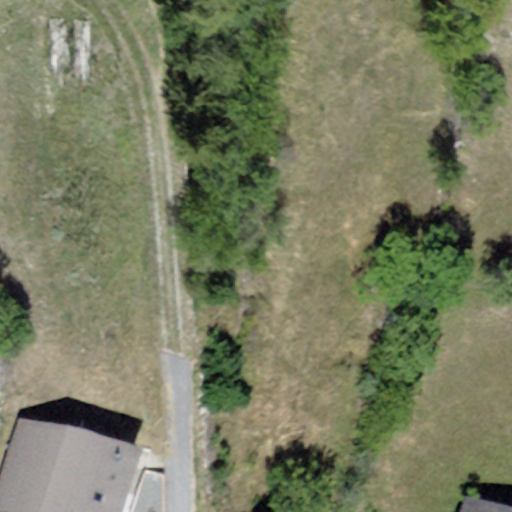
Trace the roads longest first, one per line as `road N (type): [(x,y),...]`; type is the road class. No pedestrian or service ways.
road 1 (track): [(189,376),(165,54)]
road 2 (residential): [(190,511),(189,376)]
